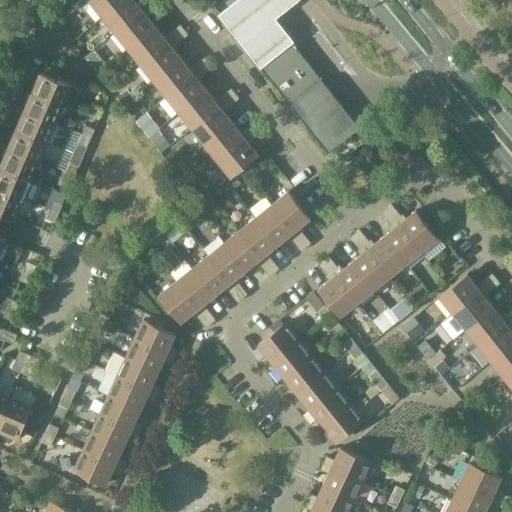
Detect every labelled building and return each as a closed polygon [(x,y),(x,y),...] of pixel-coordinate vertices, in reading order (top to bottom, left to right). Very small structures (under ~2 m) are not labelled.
[(90,0),(103,15),(121,0),(90,0)] [(121,0),(103,15),(116,31),(143,9),(135,0),(121,0)] [(160,0),(154,0),(147,6),(151,10),(162,1),(160,0)] [(229,0),(217,10),(260,66),(292,41),(295,38),(277,15),(295,0),(229,0)] [(116,31),(128,47),(155,25),(143,9),(116,31)] [(173,38),(184,29),(180,24),(169,33),(173,38)] [(128,47),(141,63),(168,41),(155,25),(128,47)] [(177,43),(188,33),(184,29),(173,38),(177,43)] [(141,63),(154,79),(181,57),(168,41),(141,63)] [(328,152),(360,127),(292,41),(260,66),(328,152)] [(209,61),(205,56),(194,65),(198,70),(209,61)] [(167,95),(194,73),(181,57),(154,79),(167,95)] [(209,61),(198,70),(202,74),(213,65),(209,61)] [(81,88),(72,84),(41,70),(33,90),(64,103),(73,107),(81,88)] [(167,95),(179,111),(207,89),(194,73),(167,95)] [(235,92),(231,87),(220,97),(224,102),(235,92)] [(126,88),(116,96),(122,103),(132,95),(126,88)] [(179,111),(192,127),(220,105),(207,89),(179,111)] [(25,108),(56,122),(64,103),(33,90),(25,108)] [(235,92),(224,102),(228,106),(239,97),(235,92)] [(192,127),(205,143),(232,121),(220,105),(192,127)] [(98,119),(102,110),(93,106),(90,115),(98,119)] [(56,122),(25,108),(16,128),(47,142),(56,122)] [(145,113),(136,120),(144,130),(152,123),(145,113)] [(261,124),(256,119),(245,128),(249,133),(261,124)] [(205,143),(218,159),(245,137),(232,121),(205,143)] [(86,124),(82,133),(91,137),(94,128),(86,124)] [(261,124),(249,133),(253,138),(264,129),(261,124)] [(47,142),(16,128),(8,147),(39,160),(47,142)] [(156,129),(149,135),(157,145),(164,139),(156,129)] [(78,142),(87,145),(91,137),(82,133),(78,142)] [(343,157),(349,153),(362,143),(356,135),(337,150),(343,157)] [(245,137),(218,159),(231,175),(259,153),(245,137)] [(0,166),(31,179),(39,160),(8,147),(0,166)] [(69,163),(65,172),(74,176),(78,167),(69,163)] [(40,183),(31,179),(0,166),(0,188),(23,198),(32,202),(40,183)] [(57,184),(68,189),(74,176),(65,172),(63,171),(57,184)] [(0,210),(15,217),(23,198),(0,188),(0,210)] [(271,203),(293,230),(310,217),(288,190),(271,203)] [(223,194),(218,199),(225,207),(231,203),(223,194)] [(53,200),(49,209),(58,213),(62,204),(53,200)] [(293,230),(271,203),(255,216),(277,243),(293,230)] [(386,207),(395,218),(400,214),(391,203),(386,207)] [(386,207),(382,211),(390,222),(395,218),(386,207)] [(45,218),(54,222),(58,213),(49,209),(45,218)] [(416,209),(399,223),(421,250),(438,236),(416,209)] [(277,243),(255,216),(239,228),(261,256),(277,243)] [(421,250),(399,223),(383,235),(405,262),(421,250)] [(261,256),(239,228),(224,241),(245,269),(261,256)] [(355,232),(364,244),(368,240),(359,229),(355,232)] [(306,246),(311,242),(302,231),(297,235),(306,246)] [(355,232),(350,236),(359,248),(364,244),(355,232)] [(306,246),(297,235),(292,239),(301,250),(306,246)] [(383,235),(367,248),(389,275),(405,262),(383,235)] [(245,269),(224,241),(208,254),(230,281),(245,269)] [(389,275),(367,248),(351,261),(373,288),(389,275)] [(230,281),(208,254),(192,267),(214,294),(230,281)] [(323,258),(332,269),(336,265),(328,254),(323,258)] [(274,272),(279,268),(270,256),(265,260),(274,272)] [(323,258),(318,262),(327,273),(332,269),(323,258)] [(274,272),(265,260),(260,264),(269,276),(274,272)] [(351,261),(335,274),(357,301),(373,288),(351,261)] [(32,274),(36,265),(27,262),(24,271),(32,274)] [(214,294),(192,267),(176,279),(198,307),(214,294)] [(32,274),(24,271),(20,279),(28,283),(32,274)] [(496,277),(492,272),(481,281),(485,286),(496,277)] [(480,290),(467,273),(440,295),(453,312),(480,290)] [(340,314),(357,301),(335,274),(319,287),(340,314)] [(496,277),(485,286),(489,291),(500,282),(496,277)] [(198,307),(176,279),(159,293),(181,320),(198,307)] [(242,297),(247,293),(238,282),(233,286),(242,297)] [(242,297),(233,286),(228,290),(237,301),(242,297)] [(493,306),(480,290),(453,312),(466,328),(493,306)] [(16,312),(20,303),(11,300),(7,309),(16,312)] [(92,302),(87,300),(83,309),(88,311),(92,302)] [(331,312),(325,305),(317,311),(323,318),(331,312)] [(493,306),(466,328),(479,343),(506,322),(493,306)] [(210,322),(215,319),(206,307),(201,311),(210,322)] [(388,308),(373,320),(383,332),(398,320),(388,308)] [(4,317),(12,321),(16,312),(7,309),(4,317)] [(210,322),(201,311),(197,315),(205,326),(210,322)] [(97,321),(106,325),(110,316),(101,312),(97,321)] [(331,312),(323,318),(329,326),(337,320),(331,312)] [(411,317),(401,325),(412,338),(422,330),(411,317)] [(175,333),(144,318),(135,338),(175,356),(178,350),(169,346),(175,333)] [(97,321),(93,330),(102,334),(106,325),(97,321)] [(264,366),(299,338),(285,321),(258,343),(267,354),(260,360),(264,366)] [(511,342),(511,329),(506,322),(479,343),(491,359),(511,342)] [(0,337),(5,339),(9,330),(0,326),(0,337)] [(9,330),(5,339),(14,343),(17,334),(9,330)] [(349,350),(356,344),(350,337),(343,343),(349,350)] [(175,356),(135,338),(126,356),(158,371),(163,359),(172,363),(175,356)] [(299,338),(264,366),(269,371),(276,365),(284,376),(312,354),(299,338)] [(511,342),(491,359),(504,375),(511,369),(511,342)] [(362,352),(356,344),(349,350),(355,358),(362,352)] [(80,358),(89,362),(93,353),(84,349),(80,358)] [(26,363),(29,354),(20,350),(16,359),(26,363)] [(26,363),(35,367),(39,358),(29,354),(26,363)] [(290,398),(324,370),(312,354),(284,376),(292,386),(285,392),(290,398)] [(158,371),(126,356),(117,375),(157,393),(161,387),(152,383),(158,371)] [(80,358),(76,366),(85,370),(89,362),(80,358)] [(16,359),(13,368),(22,372),(26,363),(16,359)] [(442,360),(434,366),(441,374),(448,367),(442,360)] [(26,363),(22,372),(31,375),(35,367),(26,363)] [(374,382),(382,376),(376,368),(368,375),(374,382)] [(324,370),(290,398),(294,403),(302,397),(310,408),(337,386),(324,370)] [(109,393),(141,408),(146,396),(154,400),(157,393),(117,375),(109,393)] [(388,383),(382,376),(374,382),(380,389),(388,383)] [(67,386),(63,395),(72,399),(76,390),(67,386)] [(337,386),(310,408),(318,418),(311,424),(315,429),(350,402),(337,386)] [(0,422),(11,397),(0,392),(0,422)] [(109,393),(105,403),(99,400),(95,409),(101,411),(100,412),(140,430),(143,424),(135,420),(141,408),(109,393)] [(72,399),(63,395),(55,413),(64,417),(72,399)] [(11,397),(0,422),(0,429),(18,437),(32,406),(11,397)] [(477,398),(466,406),(472,414),(483,405),(477,398)] [(327,429),(336,441),(364,418),(350,402),(315,429),(320,435),(327,429)] [(140,430),(100,412),(92,430),(124,445),(129,433),(137,437),(140,430)] [(46,432),(55,436),(59,427),(50,423),(46,432)] [(124,445),(92,430),(83,449),(123,467),(126,461),(118,457),(124,445)] [(46,432),(42,440),(51,444),(55,436),(46,432)] [(372,460),(367,458),(340,446),(334,459),(326,455),(323,461),(363,480),(372,460)] [(83,449),(78,447),(74,456),(79,458),(74,468),(106,483),(112,470),(120,474),(123,467),(83,449)] [(469,460),(460,480),(492,495),(501,475),(469,460)] [(355,498),(363,480),(323,461),(320,468),(328,472),(323,484),(355,498)] [(484,511),(492,495),(460,480),(452,498),(481,511),(484,511)] [(335,511),(348,511),(355,498),(323,484),(317,495),(309,492),(306,498),(335,511)] [(400,497),(404,488),(396,484),(392,493),(400,497)] [(415,484),(410,495),(418,498),(423,487),(415,484)] [(510,503),(511,499),(511,497),(500,491),(497,497),(510,503)] [(400,497),(392,493),(388,502),(396,506),(400,497)] [(510,503),(497,497),(495,503),(508,509),(510,503)] [(335,511),(306,498),(303,505),(311,509),(309,511),(335,511)] [(481,511),(452,498),(445,511),(481,511)]
